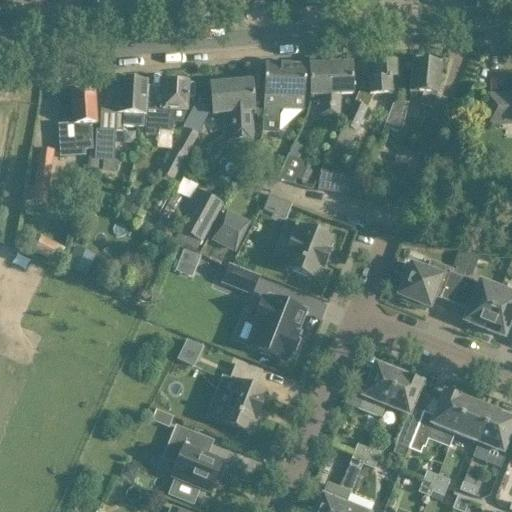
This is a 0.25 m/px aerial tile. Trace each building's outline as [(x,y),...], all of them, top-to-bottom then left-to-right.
[(417,62),(413,61),(410,93),(423,94),(420,106),(433,110),(436,96),(438,96),(441,64),(426,62),(425,60),(419,59),(417,61),(417,62)] [(360,91),(343,128),(356,133),(373,96),(374,95),(392,94),(391,79),(395,79),(395,80),(399,80),(397,60),(393,61),(390,63),(372,64),(373,79),(367,80),(367,86),(361,86),(360,91)] [(264,97),(263,121),(275,122),(276,111),(280,111),(284,111),(293,111),(304,111),(304,99),(304,87),(305,67),(285,66),(265,65),(264,85),(264,97)] [(329,117),(329,118),(340,118),(341,97),(353,97),(353,91),(360,91),(361,86),(361,74),(351,75),(351,65),(330,66),(331,96),(330,96),(329,117)] [(319,117),(329,118),(329,117),(330,96),(331,96),(330,66),(309,67),(311,98),(320,98),(319,117)] [(93,149),(93,160),(115,161),(115,153),(116,153),(116,133),(122,133),(123,127),(143,128),(145,102),(146,82),(119,81),(118,109),(101,108),(100,128),(99,132),(96,132),(95,150),(93,149)] [(230,84),(233,144),(253,143),(251,112),(254,112),(251,82),(230,84)] [(146,133),(146,137),(158,138),(158,133),(173,133),(173,124),(182,124),(187,112),(187,99),(192,99),(194,99),(195,84),(188,84),(188,83),(164,83),(164,88),(164,89),(163,105),(147,104),(147,113),(146,133)] [(230,84),(209,85),(212,116),(222,115),(224,145),(233,144),(230,84)] [(72,125),(58,126),(60,158),(85,157),(84,151),(92,151),(92,149),(91,125),(96,124),(95,112),(94,92),(70,94),(72,113),(72,125)] [(511,96),(488,97),(488,116),(488,125),(511,124),(511,96)] [(394,101),(383,129),(400,134),(408,105),(394,101)] [(196,138),(181,130),(171,149),(159,171),(172,178),(185,156),(186,157),(196,138)] [(291,149),(287,156),(297,161),(301,153),(291,149)] [(34,186),(31,201),(46,203),(49,189),(54,153),(39,150),(34,186)] [(300,166),(294,179),(305,184),(311,171),(300,166)] [(340,175),(337,195),(358,198),(360,178),(340,175)] [(186,213),(176,231),(178,232),(200,244),(201,244),(222,206),(195,191),(184,212),(186,213)] [(269,196),(263,211),(274,215),(280,201),(270,196),(269,196)] [(127,203),(122,211),(134,218),(139,210),(127,203)] [(220,222),(210,241),(234,253),(244,234),(220,222)] [(326,252),(332,239),(300,227),(295,240),(291,238),(285,255),(288,256),(283,269),(315,282),(320,269),(324,270),(330,253),(326,252)] [(63,251),(41,240),(32,256),(56,267),(63,251)] [(74,252),(67,268),(85,276),(89,267),(80,264),(84,256),(86,251),(76,247),(74,252)] [(458,250),(452,267),(463,271),(471,252),(458,250)] [(183,251),(175,272),(190,277),(198,257),(183,251)] [(463,271),(463,272),(471,276),(480,254),(471,252),(463,271)] [(398,297),(429,309),(434,296),(439,298),(438,300),(450,305),(461,279),(452,275),(453,271),(429,262),(426,272),(410,266),(409,268),(406,267),(401,280),(404,281),(398,297)] [(259,278),(229,266),(221,284),(251,296),(259,278)] [(461,279),(450,305),(463,310),(464,308),(469,310),(464,323),(483,331),(499,292),(476,285),(461,279)] [(140,290),(134,299),(140,303),(147,294),(140,290)] [(499,292),(483,331),(503,339),(508,326),(511,327),(511,297),(509,296),(499,292)] [(252,341),(249,348),(284,362),(286,359),(289,360),(290,355),(294,357),(300,341),(296,340),(298,335),(295,334),(297,331),(304,312),(299,310),(269,298),(267,302),(262,300),(252,324),(259,327),(253,342),(252,341)] [(180,356),(178,360),(192,367),(201,348),(200,348),(187,341),(180,356)] [(223,377),(207,418),(220,423),(248,435),(253,421),(255,422),(265,397),(263,396),(264,394),(255,390),(261,375),(236,365),(230,380),(223,377)] [(357,410),(380,419),(398,376),(375,366),(357,410)] [(408,450),(423,412),(412,408),(421,384),(405,377),(404,378),(398,376),(385,407),(408,417),(397,445),(408,450)] [(460,400),(444,393),(434,417),(423,412),(408,450),(420,454),(422,448),(424,449),(430,433),(452,441),(455,435),(467,403),(460,400)] [(491,413),(467,403),(455,435),(478,444),(491,413)] [(156,410),(151,422),(168,429),(173,417),(156,410)] [(478,444),(472,458),(484,463),(489,449),(502,454),(511,427),(511,421),(491,413),(478,444)] [(173,480),(168,494),(193,504),(199,490),(209,494),(214,481),(218,482),(223,469),(219,468),(221,463),(207,457),(200,454),(206,441),(179,430),(168,458),(178,462),(171,479),(173,480)] [(356,446),(353,454),(365,459),(368,451),(356,446)] [(365,459),(377,463),(380,455),(368,451),(365,459)] [(360,472),(362,467),(365,459),(353,454),(348,467),(360,472)] [(365,459),(362,467),(373,471),(377,463),(365,459)] [(425,473),(422,481),(434,486),(437,478),(425,473)] [(437,478),(434,486),(446,491),(449,483),(437,478)] [(417,494),(429,499),(434,486),(422,481),(417,494)] [(474,489),(462,484),(459,492),(471,497),(474,489)] [(343,511),(345,507),(350,495),(327,486),(316,511),(343,511)] [(434,486),(429,499),(440,504),(446,491),(434,486)] [(464,511),(468,502),(456,498),(451,511),(454,511),(464,511)]
